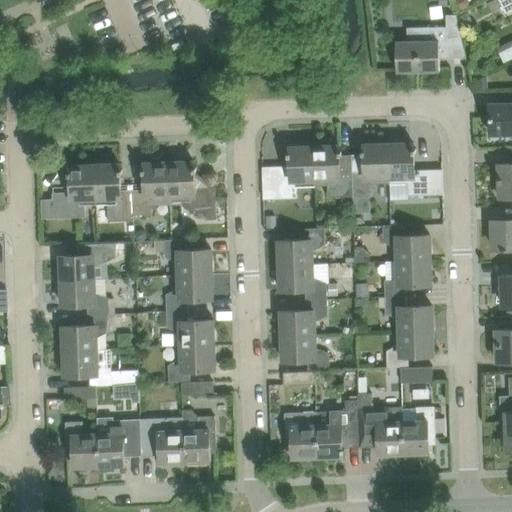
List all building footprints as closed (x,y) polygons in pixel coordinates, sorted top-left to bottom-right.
[(456,0),(456,4),(459,8),(464,9),(468,6),(468,1),(467,0),(456,0)] [(511,0),(499,0),(506,13),(511,10),(511,0)] [(458,16),(463,27),(473,22),(468,11),(458,16)] [(446,14),(447,38),(447,58),(466,57),(462,38),(456,14),(446,14)] [(428,41),(428,27),(407,28),(408,41),(396,42),(397,71),(440,70),(440,41),(428,41)] [(511,41),(500,44),(503,58),(511,55),(511,41)] [(477,76),(478,88),(488,87),(488,76),(477,76)] [(491,133),(511,133),(511,132),(511,103),(490,104),(491,133)] [(414,142),(389,143),(390,183),(409,183),(410,194),(428,194),(427,169),(415,170),(414,142)] [(365,171),(352,172),(353,196),(371,195),(371,184),(390,183),(389,143),(364,144),(365,171)] [(340,145),(315,146),(316,185),(335,185),(336,197),(353,196),(352,172),(341,172),(340,145)] [(279,198),(297,198),(297,186),(316,185),(315,146),(290,146),(290,174),(278,174),(279,198)] [(194,161),(169,162),(170,201),(181,201),(182,204),(186,207),(190,207),(190,213),(206,212),(207,219),(217,219),(216,187),(195,188),(194,161)] [(145,190),(134,190),(135,215),(152,214),(151,202),(170,201),(169,162),(144,163),(145,190)] [(120,163),(95,164),(97,204),(108,204),(108,220),(133,219),(133,215),(135,215),(134,190),(121,191),(120,163)] [(511,163),(500,164),(500,178),(500,197),(511,196),(511,163)] [(71,192),(59,193),(49,193),(50,211),(59,210),(59,217),(85,216),(85,204),(97,204),(95,164),(70,165),(71,192)] [(274,215),(266,215),(267,227),(275,227),(274,215)] [(493,248),(511,248),(511,219),(493,220),(493,248)] [(405,225),(383,225),(384,241),(398,248),(398,261),(431,259),(430,234),(405,235),(405,225)] [(279,240),(280,265),(312,264),(312,251),(326,245),(325,228),(304,229),(304,239),(279,240)] [(138,231),(136,235),(137,239),(141,241),(145,240),(147,237),(146,232),(143,230),(138,231)] [(186,239),(165,240),(165,256),(179,262),(179,275),(212,274),(211,249),(186,249),(186,239)] [(61,255),(62,280),(94,279),(94,267),(107,260),(107,243),(85,244),(86,254),(61,255)] [(355,246),(356,260),(370,259),(370,253),(365,250),(360,246),(355,246)] [(385,280),(385,296),(407,296),(406,285),(432,285),(431,259),(398,261),(398,273),(385,280)] [(326,263),(312,264),(280,265),(281,290),(306,289),(306,300),(327,299),(326,263)] [(166,294),(167,310),(188,310),(188,300),(213,299),(212,274),(179,275),(180,287),(166,294)] [(503,306),(511,305),(511,275),(502,276),(503,306)] [(94,279),(62,280),(62,305),(88,304),(88,315),(109,314),(109,298),(95,292),(94,279)] [(337,283),(328,283),(328,295),(337,295),(337,283)] [(365,283),(357,283),(358,297),(369,296),(368,287),(365,283)] [(407,296),(385,296),(386,313),(400,319),(400,331),(433,330),(432,305),(407,306),(407,296)] [(281,310),(282,336),(315,335),(314,322),(328,315),(327,299),(306,300),(306,310),(281,310)] [(188,310),(167,310),(167,327),(181,332),(182,345),(215,344),(214,319),(189,320),(188,310)] [(63,326),(64,351),(97,350),(96,337),(110,330),(109,314),(88,315),(88,325),(63,326)] [(497,361),(511,360),(511,328),(496,329),(497,361)] [(433,330),(400,331),(400,344),(387,351),(387,367),(401,367),(409,367),(408,356),(434,355),(433,330)] [(315,335),(282,336),(283,361),(308,360),(308,371),(315,371),(315,370),(330,369),(329,353),(315,347),(315,335)] [(215,344),(182,345),(182,358),(169,364),(169,381),(182,381),(182,382),(190,382),(190,370),(215,369),(215,344)] [(97,350),(64,351),(65,376),(90,375),(91,386),(96,386),(96,385),(112,385),(111,368),(97,362),(97,350)] [(433,366),(409,367),(401,367),(402,382),(433,381),(433,366)] [(284,385),(304,384),(316,383),(315,371),(308,371),(283,372),(284,385)] [(367,378),(359,379),(359,393),(368,392),(367,378)] [(214,381),(190,382),(182,382),(183,395),(214,393),(214,381)] [(0,405),(9,405),(8,382),(7,382),(7,386),(0,386),(0,405)] [(140,402),(139,383),(131,383),(132,402),(140,402)] [(65,400),(85,399),(97,398),(96,386),(91,386),(65,387),(65,400)] [(358,393),(358,398),(360,441),(378,440),(378,454),(404,453),(402,421),(402,408),(372,409),(372,392),(368,392),(359,393),(358,393)] [(346,410),(317,411),(318,457),(343,456),(343,441),(360,441),(358,398),(345,399),(346,410)] [(511,399),(501,400),(502,423),(503,423),(503,434),(507,434),(508,447),(511,447),(511,399)] [(418,420),(402,421),(404,453),(429,452),(429,438),(435,438),(435,433),(434,419),(434,407),(417,407),(418,420)] [(184,417),(184,429),(185,462),(211,461),(210,447),(216,446),(215,415),(198,416),(192,408),(183,409),(184,417)] [(317,411),(302,412),(285,413),(286,444),(292,443),(293,458),(318,457),(317,411)] [(184,429),(184,417),(140,419),(142,450),(159,449),(160,463),(185,462),(184,429)] [(445,418),(434,419),(435,433),(445,433),(445,418)] [(113,432),(98,433),(99,466),(125,465),(124,450),(142,450),(140,419),(112,420),(113,432)] [(84,434),(83,421),(66,422),(67,453),(73,452),(74,467),(99,466),(98,433),(84,434)]
